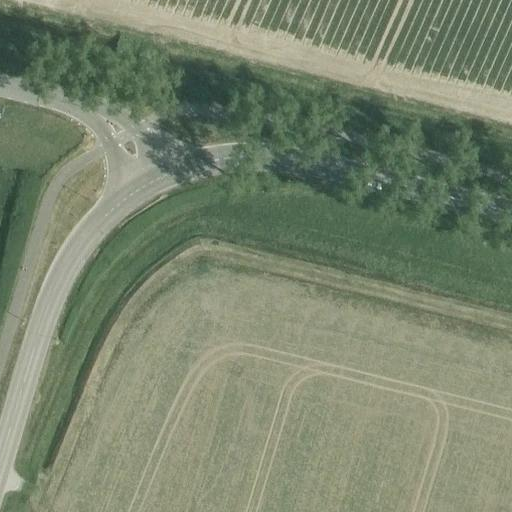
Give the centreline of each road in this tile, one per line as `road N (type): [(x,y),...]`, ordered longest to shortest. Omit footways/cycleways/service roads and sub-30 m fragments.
road 1 (track): [(41,511),(113,341),(149,290),(190,256),(235,258),(511,327)]
road 2 (secondary): [(150,183),(192,166),(272,158),(511,214)]
road 3 (secondary): [(0,463),(70,259),(98,223),(150,183)]
road 4 (unclassified): [(150,183),(135,127),(76,106)]
